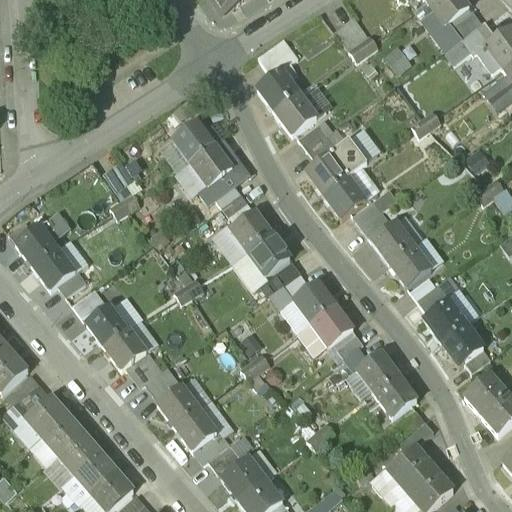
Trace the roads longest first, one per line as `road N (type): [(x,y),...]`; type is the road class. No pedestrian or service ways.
road 1 (residential): [(209,61),(292,219),(434,396),(496,511)]
road 2 (residential): [(187,511),(0,295)]
road 3 (residential): [(21,179),(209,61)]
road 4 (residential): [(7,0),(21,179)]
